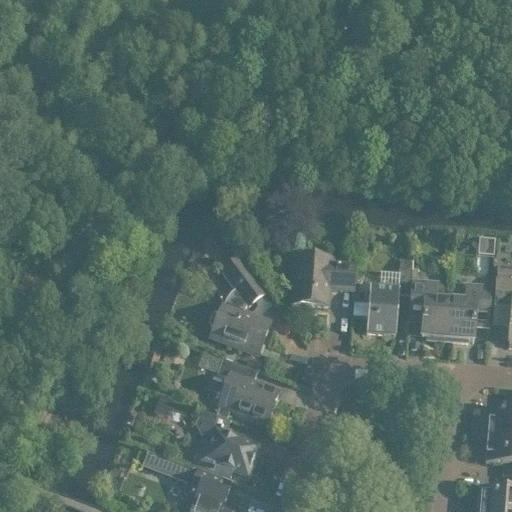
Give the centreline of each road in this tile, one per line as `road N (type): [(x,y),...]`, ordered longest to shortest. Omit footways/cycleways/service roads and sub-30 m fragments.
road 1 (residential): [(281,511),(331,366),(451,376)]
road 2 (residential): [(451,376),(440,511)]
